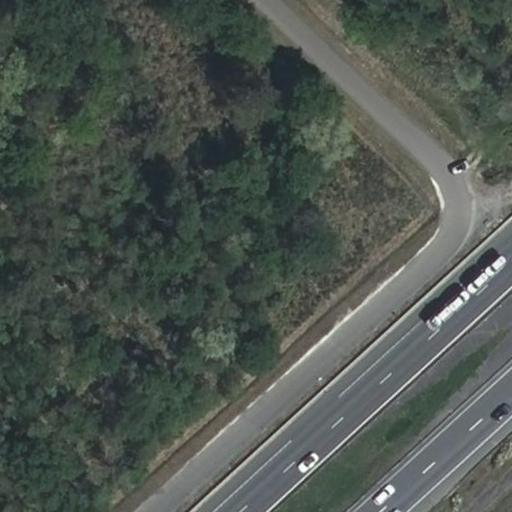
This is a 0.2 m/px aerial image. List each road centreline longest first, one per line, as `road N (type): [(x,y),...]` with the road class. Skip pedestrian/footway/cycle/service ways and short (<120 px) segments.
road 1 (unclassified): [(162,511),(422,276),(454,243),(468,213),(440,153),(277,0)]
road 2 (motorway): [(511,266),(244,511)]
road 3 (motorway): [(386,511),(511,397)]
